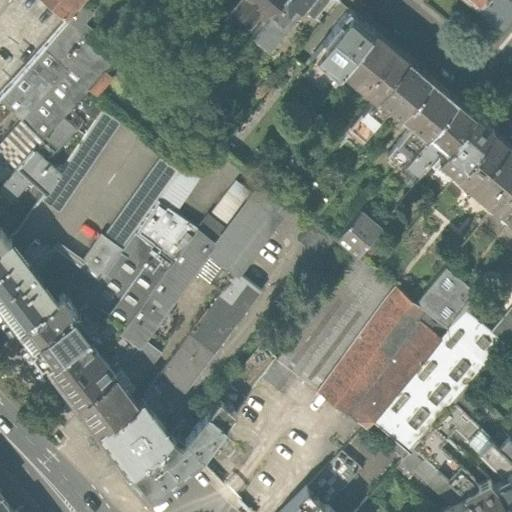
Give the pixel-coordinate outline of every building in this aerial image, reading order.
[(48,0),(66,17),(79,0),(48,0)] [(93,9),(82,0),(79,0),(66,17),(88,36),(95,29),(84,19),(93,9)] [(233,0),(226,9),(250,30),(275,0),(233,0)] [(275,0),(250,30),(268,45),(300,6),(301,6),(301,5),(313,15),(325,0),(275,0)] [(511,0),(482,0),(480,2),(503,22),(511,11),(511,0)] [(342,67),(375,28),(348,7),(308,56),(312,59),(333,77),(342,67)] [(66,17),(0,93),(0,99),(20,118),(90,38),(88,36),(66,17)] [(376,95),(409,56),(375,28),(342,67),(376,95)] [(90,38),(20,118),(43,138),(87,87),(104,68),(112,59),(90,38)] [(432,76),(409,56),(376,95),(350,126),(362,137),(391,103),(402,112),(432,76)] [(310,105),(333,77),(312,59),(297,78),(297,79),(293,85),(292,90),(292,92),(292,95),(293,96),(294,98),(295,99),(296,100),(298,101),(300,102),(302,102),(304,102),(305,102),(310,105)] [(104,68),(87,87),(96,96),(113,77),(104,68)] [(426,133),(456,97),(432,76),(402,112),(401,112),(413,122),(386,154),(399,164),(400,163),(426,133)] [(456,97),(426,133),(400,163),(410,172),(435,143),(432,141),(436,137),(446,146),(474,113),(456,97)] [(58,211),(122,118),(105,103),(59,171),(45,191),(41,197),(58,211)] [(474,113),(446,146),(439,155),(458,172),(494,129),(474,113)] [(511,144),(494,129),(458,172),(496,204),(498,202),(511,185),(511,144)] [(158,201),(173,211),(219,146),(205,134),(181,168),(158,201)] [(33,147),(0,183),(0,243),(7,238),(0,227),(0,209),(30,177),(45,191),(59,171),(33,147)] [(164,154),(104,236),(122,250),(134,234),(158,201),(181,168),(164,154)] [(458,172),(439,155),(431,164),(450,181),(458,172)] [(235,181),(208,215),(228,230),(253,194),(235,181)] [(210,254),(235,274),(236,273),(237,274),(289,204),(262,182),(253,194),(228,230),(217,244),(210,254)] [(511,185),(498,202),(511,214),(511,185)] [(158,201),(134,234),(153,248),(172,263),(196,229),(173,211),(158,201)] [(315,210),(306,202),(299,211),(308,219),(315,210)] [(379,225),(361,209),(337,237),(356,252),(363,245),(373,232),(379,225)] [(208,215),(196,229),(217,244),(228,230),(208,215)] [(333,240),(310,222),(297,240),(319,258),(333,240)] [(119,333),(138,346),(145,339),(210,254),(217,244),(196,229),(172,263),(119,333)] [(383,241),(373,232),(363,245),(373,253),(383,241)] [(62,291),(77,309),(122,250),(104,236),(102,234),(83,260),(62,291)] [(99,319),(153,248),(134,234),(122,250),(77,309),(83,317),(89,313),(99,319)] [(10,236),(7,238),(0,243),(0,302),(17,326),(62,291),(83,260),(57,240),(52,246),(49,244),(24,246),(20,249),(15,243),(10,236)] [(345,256),(333,246),(322,260),(333,270),(345,256)] [(153,248),(99,319),(119,333),(172,263),(153,248)] [(291,371),(317,389),(395,286),(355,255),(276,359),(291,371)] [(444,265),(415,301),(446,324),(464,307),(467,309),(480,293),(444,265)] [(235,274),(159,374),(184,392),(261,292),(237,274),(236,273),(235,274)] [(395,286),(317,389),(363,424),(369,417),(446,324),(415,301),(396,285),(395,286)] [(77,309),(62,291),(17,326),(32,345),(77,309)] [(511,302),(490,328),(506,340),(511,333),(511,302)] [(408,449),(412,444),(431,424),(452,400),(468,382),(506,340),(490,328),(467,309),(464,307),(446,324),(369,417),(408,449)] [(77,309),(32,345),(47,363),(85,334),(92,328),(83,317),(77,309)] [(114,372),(85,334),(47,363),(76,401),(114,372)] [(114,372),(130,392),(160,352),(145,339),(138,346),(125,364),(114,372)] [(259,348),(219,397),(235,410),(259,376),(272,359),(259,348)] [(277,389),(291,371),(276,359),(274,357),(272,359),(259,376),(277,389)] [(130,392),(114,372),(76,401),(91,422),(94,425),(97,429),(135,401),(133,397),(130,392)] [(468,382),(452,400),(465,413),(483,397),(468,382)] [(142,397),(135,401),(97,429),(130,472),(156,452),(171,435),(159,418),(165,408),(149,387),(142,397)] [(180,443),(171,435),(156,452),(130,472),(149,497),(201,456),(235,410),(219,397),(192,428),(180,443)] [(511,511),(511,458),(492,439),(479,426),(465,413),(452,400),(431,424),(441,434),(451,423),(467,438),(503,473),(506,469),(511,473),(494,483),(510,511),(511,511)] [(180,443),(192,428),(183,420),(171,435),(180,443)] [(441,434),(431,424),(412,444),(450,478),(461,465),(439,444),(446,438),(441,434)] [(492,439),(511,458),(511,439),(502,430),(492,439)] [(450,478),(412,444),(408,449),(398,460),(411,471),(413,469),(451,503),(467,493),(450,478)] [(305,485),(322,503),(323,502),(359,467),(340,450),(305,485)] [(472,476),(461,465),(450,478),(467,493),(477,484),(472,476)] [(510,511),(494,483),(493,483),(488,478),(477,484),(467,493),(477,511),(510,511)] [(312,511),(322,503),(305,485),(278,511),(312,511)] [(477,511),(467,493),(451,503),(436,511),(477,511)] [(0,511),(16,511),(15,510),(12,511),(0,495),(0,511)] [(322,503),(312,511),(333,511),(323,502),(322,503)]
